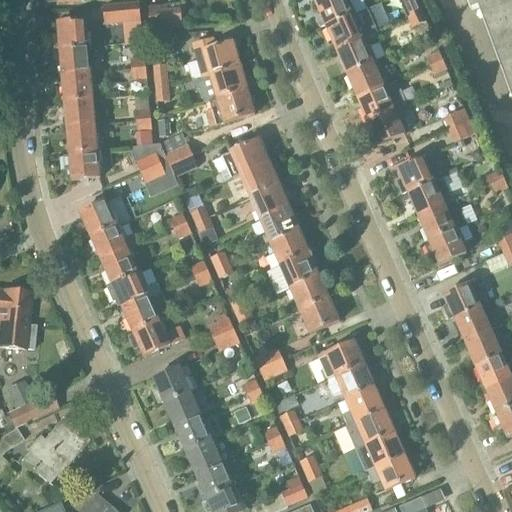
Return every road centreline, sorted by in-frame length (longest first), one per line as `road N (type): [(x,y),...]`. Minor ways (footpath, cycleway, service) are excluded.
road 1 (residential): [(272,0),(489,511)]
road 2 (residential): [(159,511),(40,237)]
road 3 (residential): [(40,237),(18,133),(11,0)]
